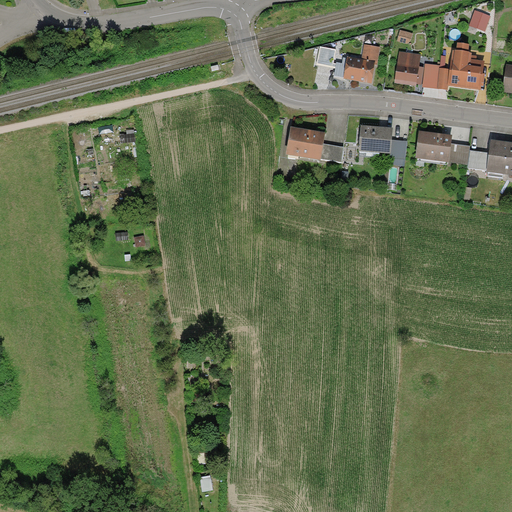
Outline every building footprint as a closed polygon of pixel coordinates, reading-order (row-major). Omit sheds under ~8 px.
[(344,59),(340,80),(371,85),(378,47),(359,44),(356,61),(344,59)] [(444,91),(444,86),(478,90),(481,62),(469,61),(471,46),(454,44),(453,59),(447,59),(446,70),(435,69),(433,90),(444,91)] [(402,53),(396,83),(416,87),(423,58),(402,53)] [(362,130),(360,156),(395,158),(396,132),(362,130)] [(330,136),(291,133),(289,157),(328,161),(330,136)] [(421,137),(418,163),(470,169),(472,151),(457,149),(458,141),(421,137)] [(511,149),(493,147),(490,175),(511,177),(511,149)]
